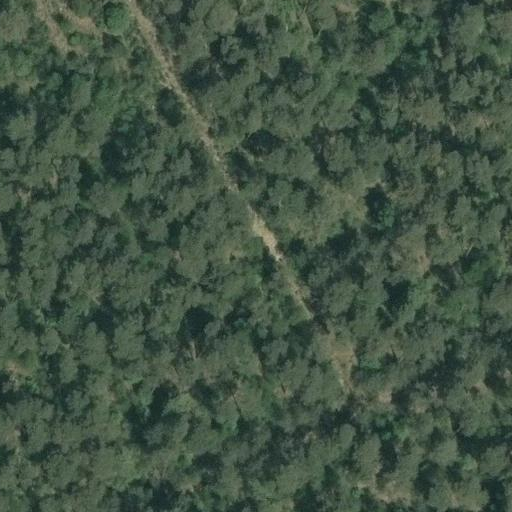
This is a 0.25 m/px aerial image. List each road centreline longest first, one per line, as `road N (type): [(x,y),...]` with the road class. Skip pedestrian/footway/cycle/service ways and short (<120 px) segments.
road 1 (track): [(112,0),(351,399)]
road 2 (track): [(133,511),(351,399)]
road 3 (track): [(351,399),(511,323)]
